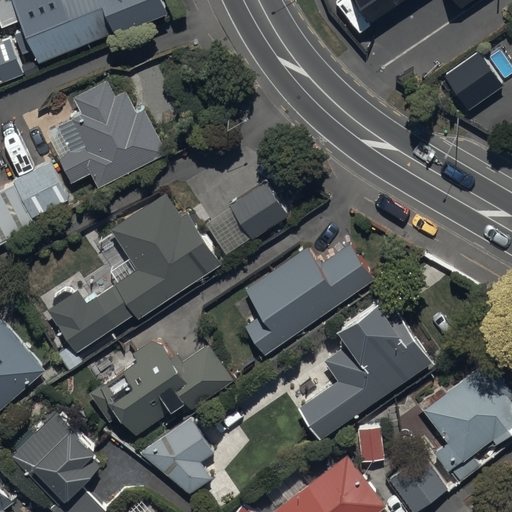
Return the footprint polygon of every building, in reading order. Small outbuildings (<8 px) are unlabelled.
[(36,49),(42,64),(119,31),(120,34),(172,12),(166,0),(19,0),(31,28),(22,32),(30,51),(36,49)] [(355,0),(371,23),(405,0),(456,0),(462,8),(473,0),(355,0)] [(0,41),(0,84),(25,75),(11,37),(0,41)] [(480,50),(445,74),(469,109),(504,85),(480,50)] [(93,172),(101,188),(169,153),(147,110),(139,114),(127,91),(117,97),(109,81),(76,97),(84,113),(49,131),(62,158),(61,159),(73,183),(93,172)] [(17,184),(34,218),(71,200),(53,162),(55,161),(47,144),(37,149),(45,165),(15,179),(17,184)] [(233,204),(255,238),(291,215),(269,181),(233,204)] [(17,184),(16,185),(0,191),(0,246),(39,229),(34,218),(17,184)] [(51,310),(80,352),(136,314),(140,319),(223,262),(189,212),(183,216),(167,192),(113,229),(140,269),(89,304),(80,291),(51,310)] [(245,327),(265,355),(375,280),(351,244),(319,266),(307,249),(247,290),(264,314),(245,327)] [(300,407),(322,438),(432,362),(415,338),(406,345),(378,305),(340,331),(349,345),(325,361),(339,381),(300,407)] [(0,410),(48,370),(0,313),(0,410)] [(122,412),(136,435),(186,403),(190,409),(235,381),(211,344),(176,366),(159,338),(134,354),(138,362),(124,370),(135,388),(116,399),(106,384),(90,394),(107,421),(122,412)] [(441,385),(417,402),(448,443),(435,452),(449,471),(493,440),(497,444),(511,433),(511,391),(490,360),(446,392),(441,385)] [(104,511),(108,508),(85,485),(105,467),(95,457),(100,453),(59,410),(13,456),(58,503),(52,509),(54,511),(104,511)] [(191,417),(139,453),(190,493),(213,478),(201,462),(215,452),(191,417)] [(380,426),(359,428),(363,462),(384,459),(380,426)] [(423,454),(389,479),(413,511),(416,511),(449,488),(423,454)] [(274,511),(380,511),(388,506),(350,456),(274,511)] [(0,483),(0,511),(7,511),(5,509),(14,502),(0,483)]
